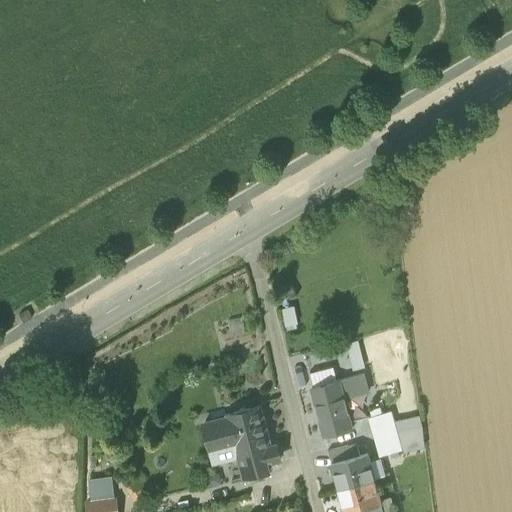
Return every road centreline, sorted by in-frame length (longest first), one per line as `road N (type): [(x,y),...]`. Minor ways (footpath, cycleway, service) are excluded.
road 1 (tertiary): [(511,72),(249,231)]
road 2 (tertiary): [(249,231),(0,378)]
road 3 (residential): [(249,231),(309,481)]
